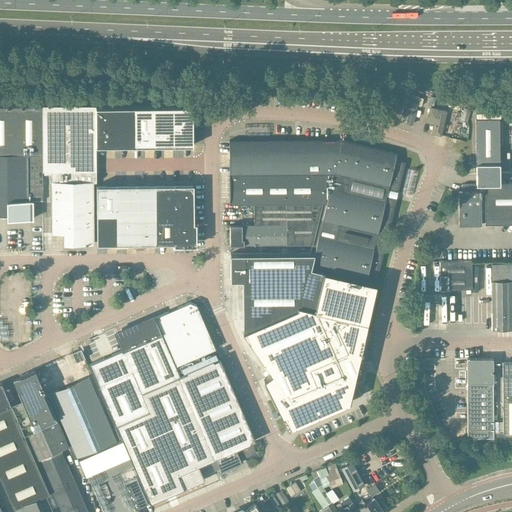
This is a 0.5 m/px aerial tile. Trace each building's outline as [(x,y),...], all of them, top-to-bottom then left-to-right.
[(414,124),(421,97),(413,95),(412,100),(405,98),(403,108),(408,110),(405,122),(414,124)] [(449,106),(438,104),(437,108),(431,107),(427,122),(434,124),(432,133),(441,135),(449,106)] [(43,200),(42,105),(0,106),(0,215),(7,215),(7,219),(19,219),(19,221),(23,221),(23,219),(31,219),(31,200),(43,200)] [(93,243),(93,181),(97,181),(96,170),(96,146),(193,145),(193,106),(96,107),(96,105),(42,105),(43,171),(52,171),(53,232),(65,232),(65,243),(93,243)] [(464,108),(460,120),(467,122),(470,110),(464,108)] [(511,183),(500,184),(500,177),(499,118),(476,118),(476,178),(476,184),(462,184),(462,190),(459,190),(459,224),(511,223),(511,183)] [(397,153),(341,139),(229,140),(229,204),(254,204),(323,204),(313,244),(312,244),(310,252),(314,252),(311,268),(366,280),(376,282),(376,283),(385,247),(374,244),(376,236),(387,239),(396,199),(385,197),(387,189),(398,191),(405,162),(395,159),(397,153)] [(194,222),(193,184),(97,185),(97,243),(174,243),(174,245),(196,245),(196,222),(194,222)] [(313,244),(323,204),(254,204),(254,225),(230,225),(230,245),(287,245),(287,244),(312,244),(313,244)] [(314,252),(310,252),(230,253),(230,254),(230,280),(242,280),(242,330),(301,306),(302,306),(311,268),(314,252)] [(472,288),(472,260),(439,260),(439,289),(472,288)] [(511,329),(511,264),(491,264),(492,329),(511,329)] [(242,330),(271,373),(263,378),(282,415),(288,427),(348,402),(352,385),(355,373),(360,374),(361,367),(363,359),(364,353),(359,352),(376,283),(376,282),(366,280),(311,268),(302,306),(301,306),(242,330)] [(123,349),(89,363),(149,502),(163,496),(184,487),(188,485),(197,481),(191,467),(215,457),(236,448),(251,441),(255,440),(250,429),(248,423),(227,375),(224,369),(220,358),(201,366),(197,356),(215,348),(198,307),(196,304),(190,302),(186,303),(178,307),(167,311),(154,317),(118,332),(125,348),(123,349)] [(85,358),(81,348),(72,352),(76,362),(85,358)] [(493,438),(493,358),(467,358),(467,371),(465,372),(465,378),(467,378),(467,438),(493,438)] [(426,376),(438,376),(438,360),(426,359),(426,376)] [(511,431),(511,361),(502,361),(503,432),(511,431)] [(21,398),(10,403),(35,460),(68,446),(46,395),(35,368),(13,378),(21,398)] [(92,375),(46,395),(68,446),(73,458),(77,456),(99,447),(119,438),(92,375)] [(10,403),(1,383),(0,383),(0,476),(15,511),(57,511),(35,460),(10,403)] [(256,452),(252,443),(241,448),(245,457),(256,452)] [(236,448),(215,457),(221,471),(227,469),(229,470),(231,467),(242,462),(240,459),(236,448)] [(88,511),(62,451),(40,461),(61,511),(88,511)] [(352,461),(341,467),(353,490),(364,485),(352,461)] [(318,476),(308,483),(312,490),(312,491),(322,507),(330,502),(320,487),(333,482),(334,487),(342,484),(340,479),(337,470),(334,463),(323,467),(321,468),(316,470),(318,476)] [(147,503),(136,476),(123,482),(135,508),(136,508),(135,508),(147,503)] [(295,481),(285,488),(290,496),(300,490),(295,481)] [(379,491),(374,484),(366,489),(371,496),(379,491)] [(275,493),(282,504),(288,500),(281,489),(275,493)] [(331,489),(326,493),(332,502),(338,498),(331,489)] [(274,496),(270,499),(274,506),(278,503),(274,496)] [(340,502),(336,504),(340,510),(343,508),(345,511),(358,511),(352,501),(351,502),(348,496),(340,501),(340,502)] [(270,499),(269,497),(264,501),(269,509),(274,506),(270,499)] [(362,499),(356,503),(362,511),(382,511),(373,497),(364,503),(362,499)] [(260,511),(255,503),(240,511),(238,511),(237,511),(260,511)] [(335,511),(337,511),(332,503),(328,506),(332,511),(335,511)]
